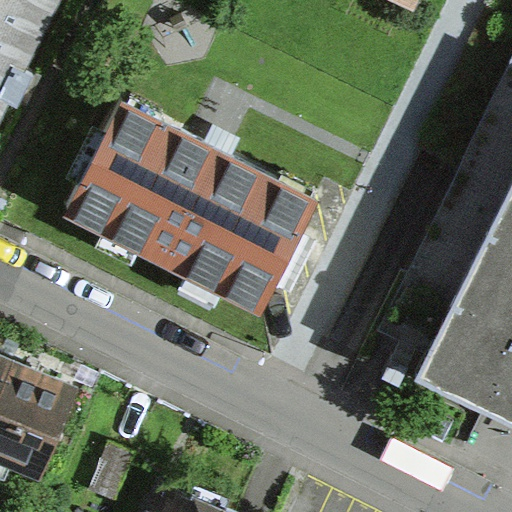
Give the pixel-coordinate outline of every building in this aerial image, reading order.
[(79,0),(0,0),(0,155),(25,107),(37,113),(51,84),(39,78),(79,0)] [(429,0),(404,0),(424,10),(429,0)] [(511,61),(474,139),(511,157),(511,61)] [(337,209),(137,112),(85,219),(284,316),(337,209)] [(511,157),(474,139),(404,283),(467,313),(432,385),(511,423),(511,157)] [(0,419),(18,378),(0,370),(0,419)] [(81,405),(18,378),(0,419),(0,478),(3,479),(10,463),(49,480),(81,405)] [(127,460),(110,453),(93,493),(111,500),(127,460)]
